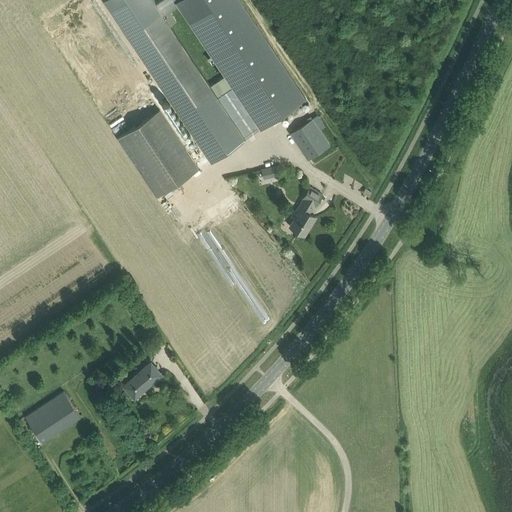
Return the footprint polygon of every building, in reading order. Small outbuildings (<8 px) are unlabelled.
[(240,0),(158,0),(155,3),(152,0),(104,0),(211,159),(305,97),(240,0)] [(118,137),(158,197),(202,168),(162,108),(118,137)] [(290,130),(307,156),(328,142),(311,116),(290,130)] [(282,174),(280,164),(271,166),(273,176),(282,174)] [(289,225),(296,229),(304,234),(316,216),(310,212),(315,204),(315,205),(322,194),(314,189),(310,187),(303,198),(299,205),(292,216),(294,218),(289,225)] [(124,385),(135,397),(162,373),(151,361),(124,385)] [(25,415),(42,440),(80,415),(64,390),(25,415)]
